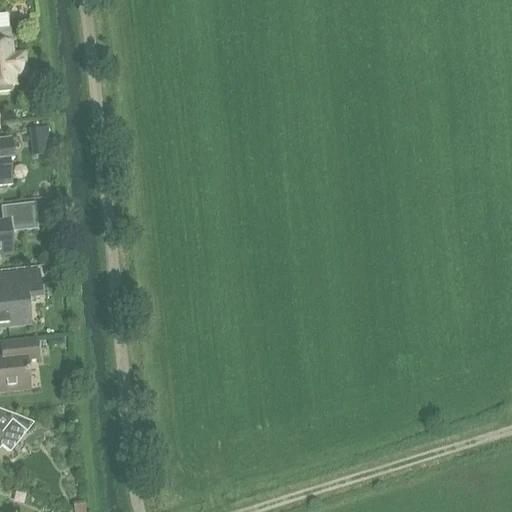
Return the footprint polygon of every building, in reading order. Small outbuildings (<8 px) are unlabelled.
[(0,39),(0,92),(10,92),(12,89),(12,86),(15,86),(14,76),(23,75),(25,72),(24,58),(21,56),(12,57),(10,41),(8,39),(0,39)] [(47,135),(46,127),(30,129),(31,136),(47,135)] [(11,139),(0,140),(0,186),(11,185),(9,161),(14,160),(11,139)] [(39,203),(41,215),(54,213),(53,201),(39,203)] [(0,254),(12,254),(10,232),(38,229),(35,204),(2,208),(3,222),(0,222),(0,254)] [(39,272),(5,276),(0,276),(0,328),(24,326),(21,300),(42,298),(39,272)] [(0,392),(28,390),(25,360),(38,359),(36,339),(0,343),(2,357),(0,357),(0,392)] [(0,448),(1,447),(9,454),(22,438),(26,433),(13,421),(8,426),(5,430),(0,426),(0,448)]
